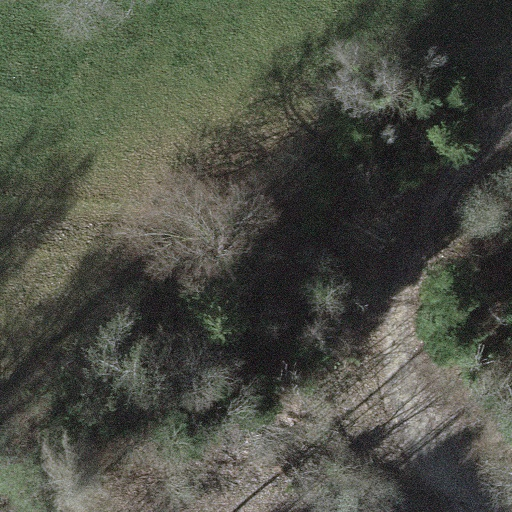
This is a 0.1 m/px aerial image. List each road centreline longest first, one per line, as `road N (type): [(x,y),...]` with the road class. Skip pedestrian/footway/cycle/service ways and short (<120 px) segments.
road 1 (track): [(477,511),(422,430),(402,381),(397,335),(403,278),(423,222),(454,174),(511,115)]
road 2 (track): [(319,511),(209,504),(166,511)]
